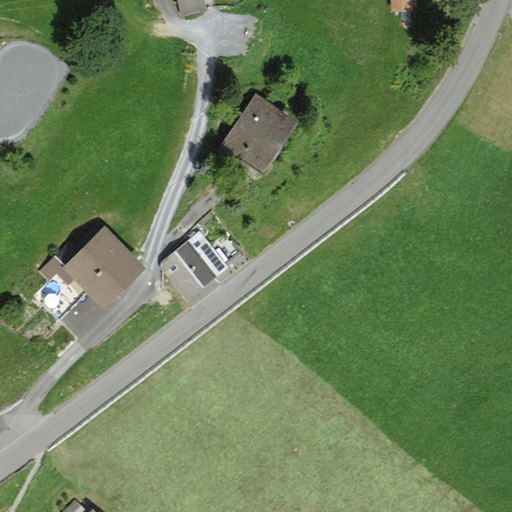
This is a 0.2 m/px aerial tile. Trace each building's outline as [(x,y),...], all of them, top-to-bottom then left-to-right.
[(177,0),(181,16),(207,10),(204,0),(177,0)] [(390,0),(391,11),(401,11),(401,19),(411,19),(411,11),(414,11),(413,0),(390,0)] [(257,93),(223,145),(265,173),(299,121),(257,93)] [(81,250),(70,240),(40,270),(50,279),(33,295),(58,320),(86,291),(104,309),(146,267),(105,226),(81,250)] [(200,230),(160,262),(160,268),(187,302),(230,267),(200,230)]
